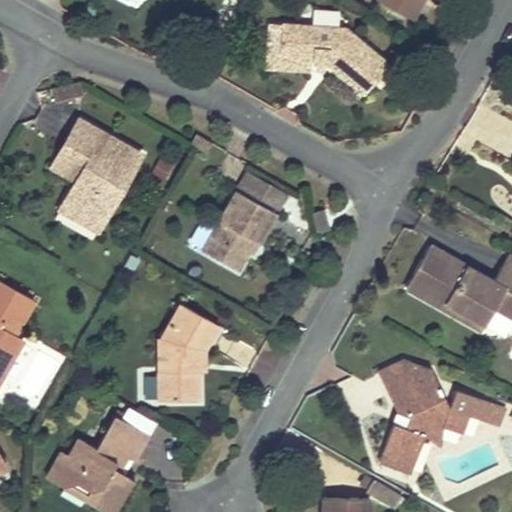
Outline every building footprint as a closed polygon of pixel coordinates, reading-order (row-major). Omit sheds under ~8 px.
[(388,0),(418,15),(426,0),(388,0)] [(283,49),(289,20),(273,19),(268,64),(311,70),(312,61),(312,53),(283,49)] [(347,25),(289,20),(283,49),(312,53),(312,61),(323,63),(328,58),(370,87),(392,60),(347,25)] [(83,81),(53,87),(56,99),(85,93),(83,81)] [(142,149),(78,114),(63,140),(95,158),(91,166),(84,163),(77,179),(67,196),(105,218),(142,149)] [(201,132),(193,146),(205,153),(213,138),(201,132)] [(95,158),(63,140),(52,162),(77,179),(84,163),(91,166),(95,158)] [(272,179),(253,168),(244,183),(264,194),(272,179)] [(290,189),(272,179),(264,194),(282,204),(290,189)] [(280,208),(239,184),(202,247),(239,269),(251,246),(258,248),(280,208)] [(105,218),(67,196),(60,206),(100,230),(105,218)] [(311,213),(314,227),(328,225),(326,211),(311,213)] [(496,281),(431,245),(410,286),(451,312),(458,302),(474,313),(469,322),(487,333),(502,310),(511,314),(511,254),(496,281)] [(6,371),(25,337),(17,332),(35,299),(0,279),(0,382),(6,372),(6,371)] [(210,344),(224,321),(182,299),(162,335),(166,398),(207,395),(204,367),(203,343),(210,344)] [(458,302),(451,312),(469,322),(474,313),(458,302)] [(217,348),(231,325),(224,321),(210,344),(217,348)] [(203,343),(204,367),(217,365),(217,348),(210,344),(203,343)] [(408,412),(386,456),(413,471),(427,435),(450,424),(469,434),(484,424),(486,417),(449,405),(436,370),(412,356),(386,366),(408,412)] [(100,489),(95,499),(120,511),(123,511),(142,476),(127,465),(134,455),(140,458),(154,432),(116,413),(98,445),(78,435),(70,450),(62,447),(48,473),(70,484),(82,478),(100,489)] [(450,424),(427,435),(445,444),(450,424)] [(316,474),(329,457),(291,429),(278,447),(316,474)] [(404,491),(375,474),(369,485),(397,502),(404,491)] [(82,478),(70,484),(95,499),(100,489),(82,478)] [(372,511),(373,492),(326,491),(325,511),(372,511)]
